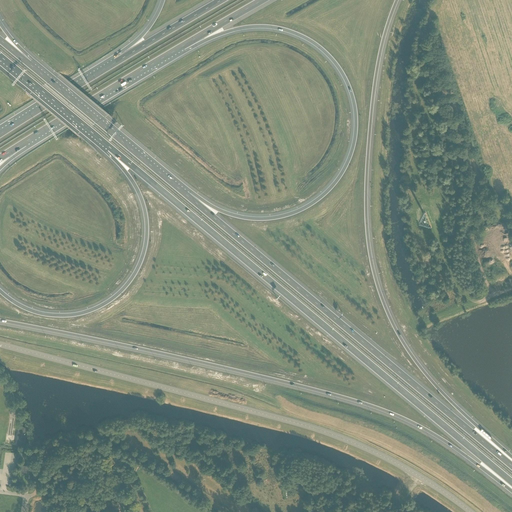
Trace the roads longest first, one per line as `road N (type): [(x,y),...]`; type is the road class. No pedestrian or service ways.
road 1 (motorway): [(0,320),(359,402),(446,442),(511,492)]
road 2 (motorway): [(109,147),(511,483)]
road 3 (motorway): [(511,460),(403,343),(371,262),(371,109),(396,0)]
road 4 (secondary): [(470,511),(389,459),(317,429),(0,344)]
road 5 (motorway): [(181,47),(259,27),(304,37),(339,68),(356,123),(342,173),(295,212),(241,218),(185,193)]
road 6 (motorway): [(511,466),(185,193)]
road 7 (motorway): [(109,147),(145,210),(143,254),(128,283),(96,308),(64,316),(25,309),(0,291)]
road 8 (motorway): [(185,193),(30,65)]
road 9 (motorway): [(25,141),(181,47)]
road 10 (motorway): [(0,56),(109,147)]
road 11 (motorway): [(115,62),(0,134)]
road 12 (motorway): [(223,0),(115,62)]
